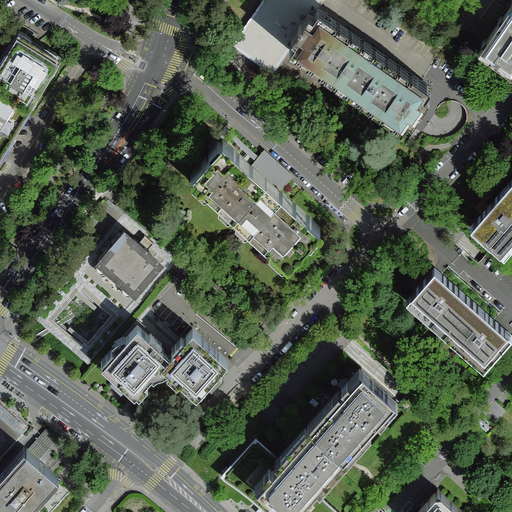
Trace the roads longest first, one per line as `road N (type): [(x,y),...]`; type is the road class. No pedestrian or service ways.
road 1 (residential): [(156,64),(202,79),(381,235)]
road 2 (primary): [(0,298),(126,125),(156,64)]
road 3 (residential): [(381,235),(241,372)]
road 4 (residential): [(511,99),(381,235)]
road 5 (residential): [(393,511),(511,372)]
road 6 (residential): [(156,64),(110,49),(32,0)]
road 7 (secondary): [(111,435),(0,354)]
road 8 (secondary): [(205,511),(111,435)]
